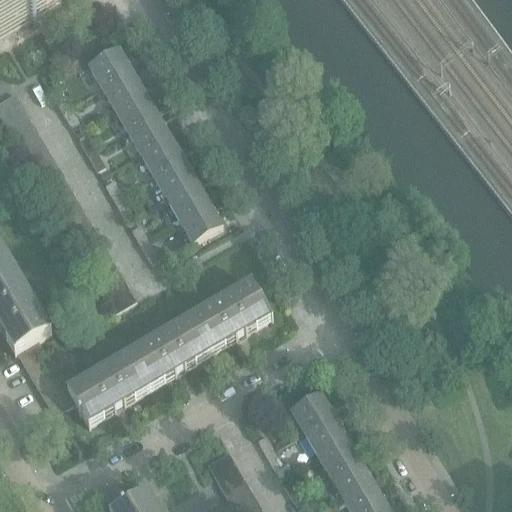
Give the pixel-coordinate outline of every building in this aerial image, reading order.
[(0,0),(0,43),(62,7),(57,0),(0,0)] [(119,53),(89,71),(102,94),(132,76),(127,67),(119,53)] [(132,76),(102,94),(115,116),(145,98),(138,85),(132,76)] [(63,116),(71,111),(63,97),(54,101),(63,116)] [(145,98),(115,116),(128,138),(158,121),(153,111),(145,98)] [(15,99),(0,108),(0,119),(1,122),(22,109),(16,99),(15,99)] [(22,109),(1,122),(3,126),(7,132),(28,120),(22,109)] [(71,111),(63,116),(72,131),(80,126),(71,111)] [(28,120),(7,132),(13,142),(34,130),(28,120)] [(158,121),(128,138),(141,160),(171,143),(164,130),(158,121)] [(34,130),(13,142),(19,152),(40,140),(34,130)] [(40,140),(19,152),(25,162),(46,150),(40,140)] [(89,160),(97,155),(88,140),(80,145),(89,160)] [(171,143),(141,160),(154,183),(184,165),(179,156),(171,143)] [(46,150),(25,162),(31,173),(52,160),(46,150)] [(97,155),(89,160),(98,176),(106,171),(97,155)] [(52,160),(31,173),(37,183),(58,170),(52,160)] [(184,165),(154,183),(167,205),(197,187),(190,174),(184,165)] [(58,170),(37,183),(43,193),(64,181),(58,170)] [(64,181),(43,193),(49,203),(70,191),(64,181)] [(115,185),(106,190),(115,206),(124,200),(115,185)] [(197,187),(167,205),(181,227),(210,210),(205,200),(197,187)] [(70,191),(49,203),(55,213),(76,201),(70,191)] [(124,200),(115,206),(124,221),(133,215),(124,200)] [(76,201),(55,213),(61,223),(82,211),(76,201)] [(210,210),(181,227),(194,250),(224,233),(216,219),(210,210)] [(82,211),(61,223),(67,234),(88,221),(82,211)] [(88,221),(67,234),(73,244),(94,231),(88,221)] [(139,226),(131,231),(141,250),(150,245),(139,226)] [(94,231),(73,244),(79,254),(100,242),(94,231)] [(100,242),(79,254),(85,264),(106,252),(100,242)] [(150,245),(141,250),(153,269),(161,264),(150,245)] [(0,284),(15,275),(0,248),(0,284)] [(106,252),(85,264),(91,274),(112,262),(106,252)] [(112,262),(91,274),(97,285),(118,272),(112,262)] [(118,272),(97,285),(103,295),(124,282),(118,272)] [(18,359),(38,345),(52,337),(15,275),(0,284),(0,334),(0,336),(1,335),(15,359),(14,360),(15,361),(18,359)] [(124,282),(103,295),(109,305),(130,293),(124,282)] [(190,323),(212,360),(236,346),(246,340),(248,340),(247,339),(272,325),(273,325),(251,288),(190,323)] [(130,293),(109,305),(115,316),(136,303),(130,293)] [(212,360),(190,323),(129,358),(152,395),(175,381),(175,382),(187,375),(212,360)] [(38,345),(18,359),(24,370),(45,357),(38,345)] [(45,357),(24,370),(30,380),(52,367),(45,357)] [(152,395),(129,358),(67,393),(70,399),(76,410),(89,433),(90,432),(90,431),(114,417),(115,418),(124,412),(126,411),(126,410),(152,395)] [(52,367),(30,380),(36,391),(58,378),(52,367)] [(58,378),(36,391),(43,401),(64,388),(58,378)] [(64,388),(43,401),(49,411),(70,399),(67,393),(64,388)] [(303,436),(333,418),(321,398),(291,416),(303,436)] [(55,422),(76,410),(70,399),(49,411),(55,422)] [(333,418),(303,436),(315,457),(345,440),(333,418)] [(267,460),(275,456),(266,440),(258,445),(267,460)] [(345,440),(315,457),(328,479),(358,461),(345,440)] [(275,456),(267,460),(276,476),(284,471),(275,456)] [(229,458),(208,470),(214,481),(235,469),(229,458)] [(358,461),(328,479),(341,501),(371,484),(358,461)] [(235,469),(214,481),(220,491),(241,479),(235,469)] [(241,479),(220,491),(227,501),(247,489),(241,479)] [(371,484),(341,501),(347,511),(375,511),(385,507),(371,484)] [(292,505),(301,500),(292,485),(283,490),(292,505)] [(233,511),(253,500),(247,489),(227,501),(233,511)] [(153,511),(147,500),(127,511),(153,511)] [(253,500),(233,511),(232,511),(255,511),(259,510),(253,500)] [(307,511),(301,500),(292,505),(296,511),(307,511)]
